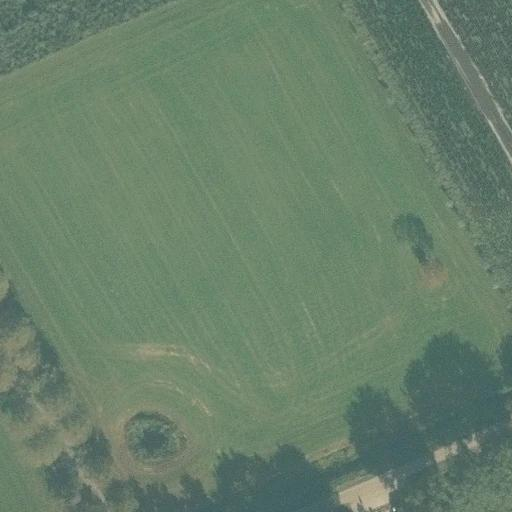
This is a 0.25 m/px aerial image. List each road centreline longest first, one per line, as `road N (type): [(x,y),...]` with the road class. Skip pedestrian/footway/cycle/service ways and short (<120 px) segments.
road 1 (residential): [(306,511),(511,422)]
road 2 (unclassified): [(96,511),(0,342)]
